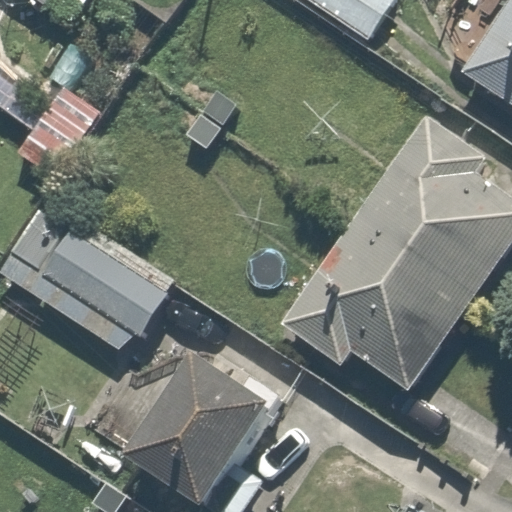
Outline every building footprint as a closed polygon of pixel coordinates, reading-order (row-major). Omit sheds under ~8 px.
[(314,0),(373,41),(401,0),(314,0)] [(511,1),(463,73),(511,106),(511,1)] [(223,86),(185,133),(211,155),(249,108),(223,86)] [(103,110),(71,87),(20,154),(52,178),(103,110)] [(284,326),(352,374),(362,359),(413,396),(511,256),(511,168),(434,114),(284,326)] [(44,209),(3,276),(120,347),(132,329),(152,341),(187,284),(83,220),(77,229),(44,209)] [(234,376),(203,355),(133,462),(156,477),(139,503),(152,511),(265,511),(320,430),(293,412),(306,392),(248,354),(234,376)]
